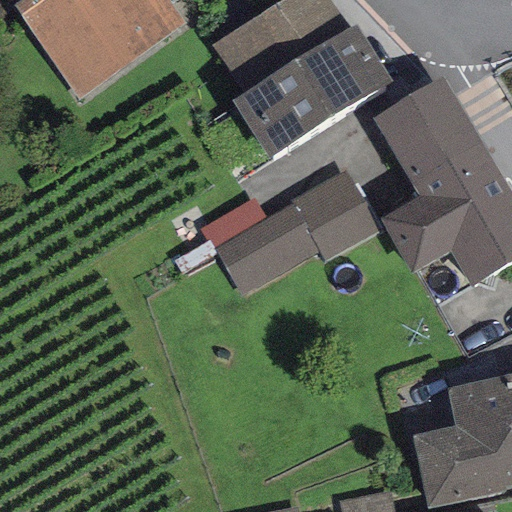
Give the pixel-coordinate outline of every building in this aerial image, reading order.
[(18,0),(20,2),(12,7),(76,99),(184,23),(171,4),(167,0),(18,0)] [(268,160),(391,81),(355,25),(346,30),(326,0),(284,0),(211,47),(242,94),(231,101),(268,160)] [(371,119),(408,183),(478,142),(442,78),(371,119)] [(511,263),(511,199),(478,142),(408,183),(417,197),(379,220),(411,274),(450,251),(472,288),(511,263)] [(378,234),(343,172),(290,201),(292,206),(318,252),(324,264),(378,234)] [(318,252),(292,206),(266,221),(253,199),(198,230),(210,251),(213,249),(241,296),(318,252)] [(484,301),(451,307),(458,341),(491,335),(484,301)] [(511,375),(446,389),(453,427),(411,435),(426,510),(504,494),(503,487),(511,484),(511,375)] [(394,511),(390,492),(338,502),(339,511),(394,511)]
